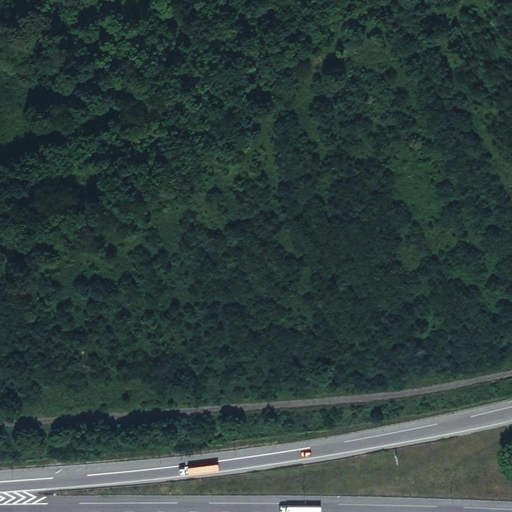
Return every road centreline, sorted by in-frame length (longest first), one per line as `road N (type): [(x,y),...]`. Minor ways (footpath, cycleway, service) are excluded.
road 1 (motorway): [(511,408),(321,448),(0,484)]
road 2 (track): [(0,425),(342,402),(511,374)]
